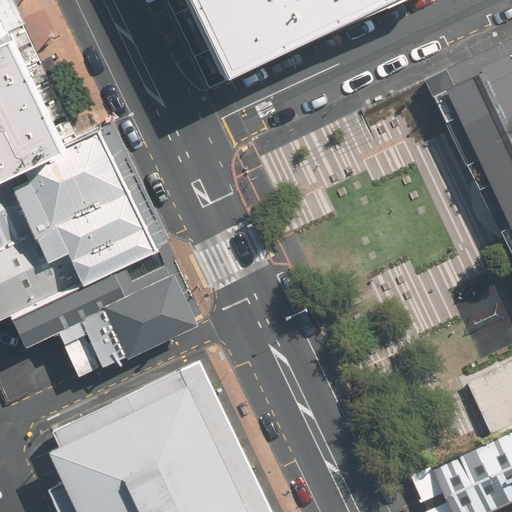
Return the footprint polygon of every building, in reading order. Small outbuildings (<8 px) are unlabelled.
[(197,0),(233,72),(381,0),(197,0)] [(0,39),(0,177),(66,147),(14,34),(4,38),(0,39)] [(511,39),(426,77),(511,246),(511,39)] [(66,147),(0,177),(0,314),(154,245),(102,131),(66,147)] [(190,319),(163,261),(128,277),(121,262),(9,312),(23,343),(55,329),(75,371),(190,319)] [(473,400),(491,438),(511,428),(511,363),(466,385),(473,400)] [(271,511),(204,372),(57,442),(90,511),(271,511)] [(491,511),(511,502),(511,428),(491,438),(429,466),(455,511),(491,511)]
